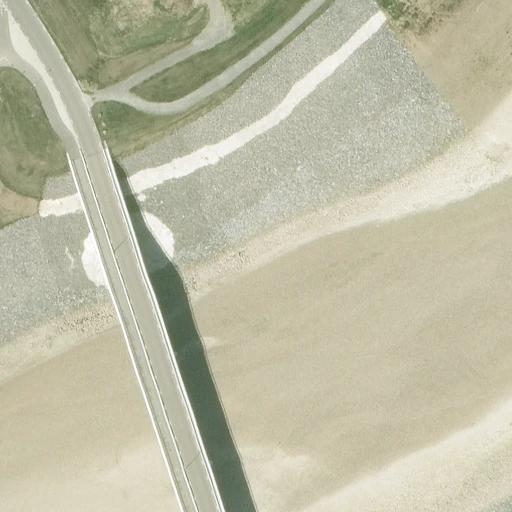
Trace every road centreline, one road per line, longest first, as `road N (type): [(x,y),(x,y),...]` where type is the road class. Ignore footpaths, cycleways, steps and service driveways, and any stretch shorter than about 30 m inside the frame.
road 1 (unclassified): [(12,0),(76,104),(208,511)]
road 2 (track): [(76,104),(110,93),(177,107),(319,0)]
road 3 (residential): [(391,0),(511,79)]
